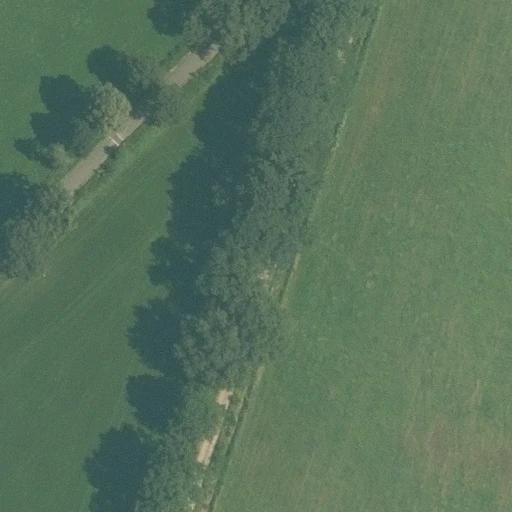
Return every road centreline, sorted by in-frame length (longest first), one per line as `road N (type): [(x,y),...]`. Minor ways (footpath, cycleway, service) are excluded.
road 1 (track): [(190,511),(362,0)]
road 2 (tertiary): [(0,258),(254,0)]
